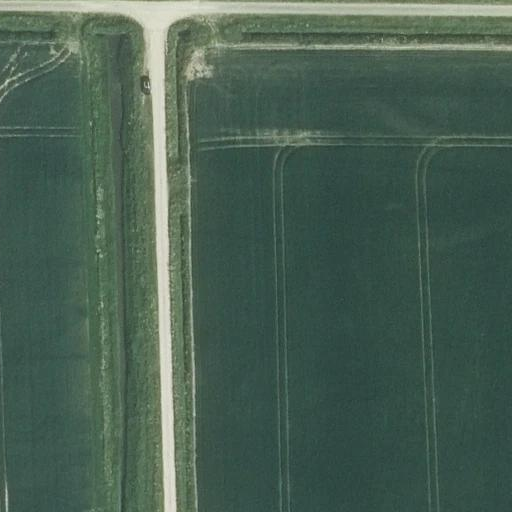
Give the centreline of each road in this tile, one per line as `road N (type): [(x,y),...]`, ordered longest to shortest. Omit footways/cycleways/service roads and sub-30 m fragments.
road 1 (unclassified): [(0,5),(511,10)]
road 2 (track): [(158,6),(167,511)]
